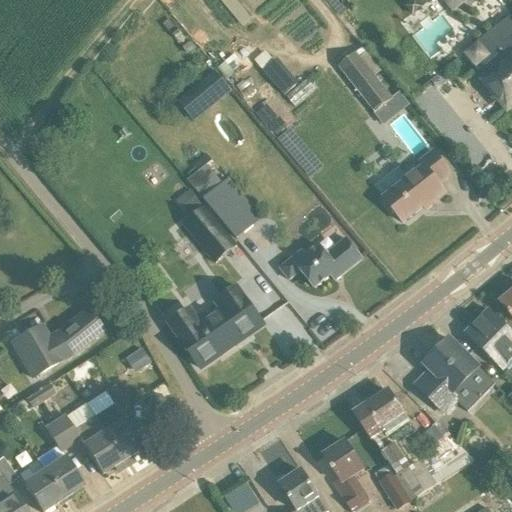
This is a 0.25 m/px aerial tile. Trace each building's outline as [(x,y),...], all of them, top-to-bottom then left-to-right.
[(442,0),(452,10),(461,0),(442,0)] [(428,58),(460,38),(444,14),(413,34),(428,58)] [(508,109),(511,105),(511,36),(475,67),(508,109)] [(338,69),(375,115),(394,101),(357,54),(338,69)] [(284,96),(295,87),(274,63),(263,72),(284,96)] [(215,73),(179,103),(195,123),(231,94),(215,73)] [(394,101),(375,115),(384,127),(410,106),(400,94),(393,99),(394,101)] [(422,167),(382,198),(403,225),(424,208),(426,211),(446,195),(438,185),(451,175),(433,152),(419,163),(422,167)] [(194,167),(199,173),(208,166),(212,162),(207,156),(194,167)] [(203,201),(237,241),(262,220),(229,180),(203,201)] [(189,215),(202,204),(193,192),(191,190),(178,201),(180,203),(189,215)] [(183,226),(209,257),(216,265),(236,247),(204,209),(183,226)] [(362,261),(345,239),(326,254),(320,246),(306,257),(302,252),(283,267),(292,279),(301,272),(315,290),(331,277),(335,282),(362,261)] [(132,275),(153,303),(169,290),(149,263),(132,275)] [(199,369),(221,354),(223,357),(235,348),(234,345),(263,325),(237,289),(222,299),(229,309),(216,318),(214,315),(198,326),(190,315),(171,329),(199,369)] [(511,317),(511,294),(500,304),(511,317)] [(40,326),(9,344),(31,382),(64,363),(63,361),(75,354),(103,332),(87,312),(59,334),(48,340),(40,326)] [(470,340),(502,373),(505,370),(508,372),(506,374),(511,380),(511,334),(490,312),(475,326),(480,330),(470,340)] [(470,417),(498,389),(451,341),(425,367),(431,373),(417,387),(445,415),(457,403),(470,417)] [(151,364),(141,349),(125,360),(134,374),(151,364)] [(36,394),(42,403),(55,395),(49,386),(36,394)] [(133,462),(130,458),(143,450),(119,414),(129,408),(115,387),(104,393),(112,405),(94,417),(126,466),(133,462)] [(373,443),(380,455),(394,445),(414,431),(389,392),(366,407),(368,409),(356,417),(373,443)] [(159,419),(172,411),(162,395),(156,393),(150,397),(149,403),(159,419)] [(31,409),(42,403),(36,394),(26,400),(31,409)] [(102,477),(114,469),(116,473),(126,466),(94,417),(86,405),(56,424),(70,446),(79,440),(102,477)] [(44,471),(64,501),(83,488),(60,452),(70,446),(56,424),(45,431),(55,447),(37,459),(44,471)] [(364,473),(345,443),(324,457),(332,470),(331,471),(332,473),(333,474),(334,473),(339,481),(333,485),(350,511),(361,511),(372,504),(356,479),(364,473)] [(394,445),(380,455),(392,471),(412,503),(438,487),(422,463),(421,463),(411,470),(394,445)] [(511,465),(500,453),(483,471),(496,483),(511,466),(511,465)] [(2,459),(0,460),(0,478),(2,477),(8,486),(18,480),(2,459)] [(40,511),(46,511),(64,501),(44,471),(23,485),(40,511)] [(379,480),(399,511),(412,503),(392,471),(379,480)] [(327,511),(301,472),(282,485),(281,484),(280,485),(297,511),(327,511)] [(0,511),(24,511),(8,486),(2,477),(0,478),(0,511)]
